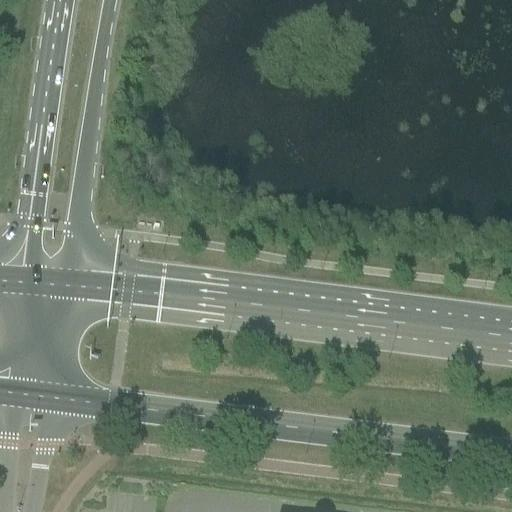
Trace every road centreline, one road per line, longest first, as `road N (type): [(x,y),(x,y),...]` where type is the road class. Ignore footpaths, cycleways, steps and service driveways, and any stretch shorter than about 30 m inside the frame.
road 1 (primary): [(57,405),(511,461)]
road 2 (primary): [(511,339),(71,287)]
road 3 (primary): [(71,287),(110,0)]
road 4 (primary): [(58,0),(21,284)]
